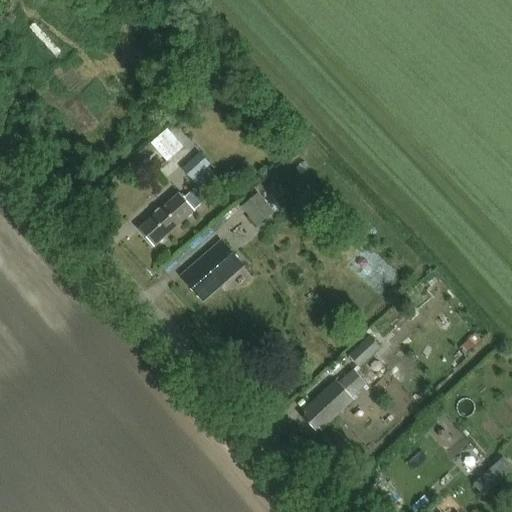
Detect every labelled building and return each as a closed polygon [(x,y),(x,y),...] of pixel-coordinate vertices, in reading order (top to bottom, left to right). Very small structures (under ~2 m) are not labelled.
[(172,161),(189,145),(171,126),(154,142),(172,161)] [(213,168),(201,155),(184,171),(202,190),(217,176),(211,170),(213,168)] [(155,214),(140,228),(155,245),(195,210),(195,209),(206,200),(195,188),(185,197),(180,193),(163,208),(159,207),(155,211),(155,214)] [(276,212),(260,193),(243,207),(259,226),(276,212)] [(224,244),(185,278),(205,301),(244,267),(224,244)] [(348,356),(358,366),(359,368),(377,352),(381,348),(370,336),(348,356)] [(395,353),(392,350),(390,348),(381,356),(377,352),(359,368),(358,366),(340,383),(337,380),(304,410),(307,414),(303,417),(316,430),(319,427),(321,430),(355,399),(352,396),(388,364),(386,362),(395,353)] [(511,467),(504,458),(474,485),(485,497),(511,472),(511,467)]
